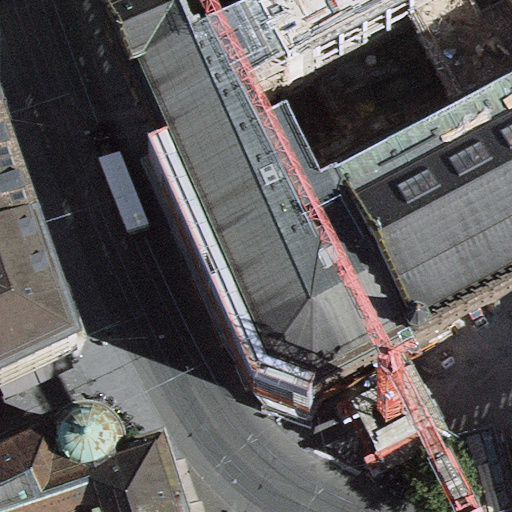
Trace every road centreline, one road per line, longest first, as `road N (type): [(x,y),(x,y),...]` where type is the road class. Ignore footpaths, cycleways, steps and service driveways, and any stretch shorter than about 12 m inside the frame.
road 1 (unclassified): [(273,482),(241,452),(177,351),(85,162),(31,0)]
road 2 (unclassified): [(487,381),(273,482)]
